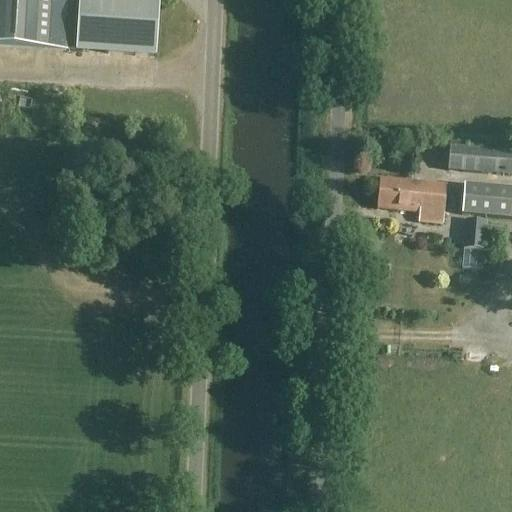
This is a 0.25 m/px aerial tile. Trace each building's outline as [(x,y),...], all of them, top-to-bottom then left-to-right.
[(0,0),(0,48),(156,58),(159,0),(0,0)] [(511,178),(511,156),(448,152),(446,174),(511,178)] [(446,187),(379,181),(377,211),(418,215),(418,224),(443,226),(446,187)] [(511,222),(511,192),(463,189),(461,219),(511,222)] [(484,247),(486,223),(460,221),(459,238),(462,238),(461,245),(484,247)] [(466,349),(467,359),(484,356),(483,346),(466,349)]
